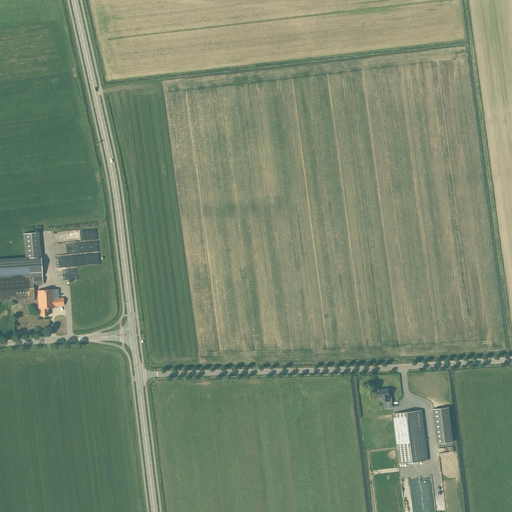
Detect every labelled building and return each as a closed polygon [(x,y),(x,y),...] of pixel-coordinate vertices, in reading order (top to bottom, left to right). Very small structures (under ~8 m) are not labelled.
[(0,259),(0,277),(33,276),(34,285),(43,284),(39,232),(23,233),(25,258),(0,259)] [(34,285),(33,276),(0,277),(0,302),(35,300),(34,285)] [(41,315),(48,315),(47,307),(54,307),(54,305),(64,305),(63,297),(59,297),(58,288),(37,290),(38,308),(40,308),(41,315)] [(389,396),(388,389),(376,390),(377,397),(382,397),(382,401),(384,401),(385,408),(392,407),(391,401),(389,402),(388,396),(389,396)] [(433,409),(438,444),(453,442),(448,407),(433,409)] [(393,414),(399,463),(428,460),(421,410),(393,414)]
